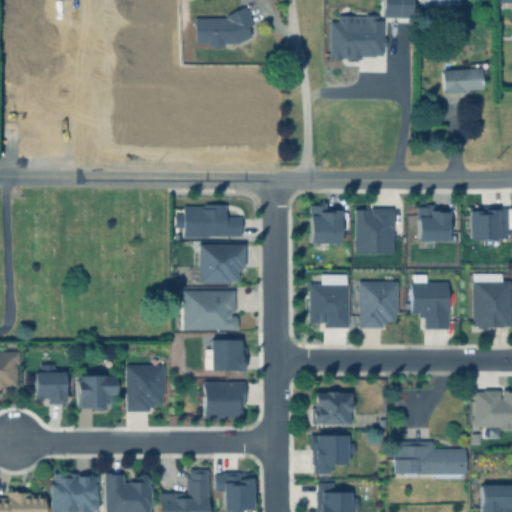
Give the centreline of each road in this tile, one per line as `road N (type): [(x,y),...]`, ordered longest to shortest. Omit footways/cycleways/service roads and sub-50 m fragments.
road 1 (tertiary): [(0,177),(511,177)]
road 2 (residential): [(11,440),(271,438)]
road 3 (residential): [(271,357),(511,356)]
road 4 (residential): [(271,357),(271,178)]
road 5 (residential): [(304,178),(290,0)]
road 6 (residential): [(85,178),(85,0)]
road 7 (residential): [(275,511),(271,357)]
road 8 (residential): [(6,324),(3,177)]
